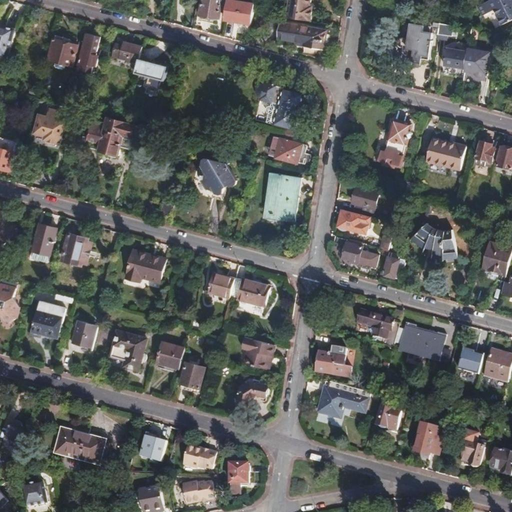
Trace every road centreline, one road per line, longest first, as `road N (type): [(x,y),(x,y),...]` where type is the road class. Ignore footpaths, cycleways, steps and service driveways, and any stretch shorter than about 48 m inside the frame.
road 1 (residential): [(311,277),(0,191)]
road 2 (residential): [(37,0),(345,84)]
road 3 (unclassified): [(0,368),(285,444)]
road 4 (residential): [(511,329),(311,277)]
road 5 (residential): [(311,277),(345,84)]
road 6 (residential): [(345,84),(511,126)]
road 7 (residential): [(285,444),(311,277)]
road 8 (residential): [(419,483),(272,511)]
road 9 (unclassified): [(285,444),(419,483)]
